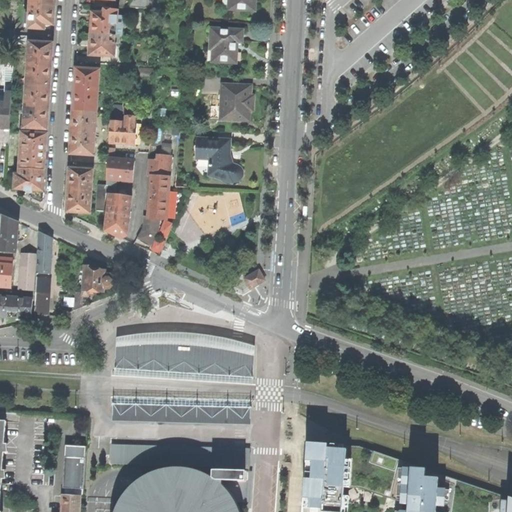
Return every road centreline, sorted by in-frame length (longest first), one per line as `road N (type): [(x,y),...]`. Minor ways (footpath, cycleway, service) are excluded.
road 1 (residential): [(279,323),(297,0)]
road 2 (tertiary): [(511,411),(279,323)]
road 3 (residential): [(52,226),(68,0)]
road 4 (residential): [(0,342),(64,344),(90,314),(162,276)]
road 5 (tertiary): [(162,276),(279,323)]
road 6 (tertiary): [(162,276),(52,226)]
